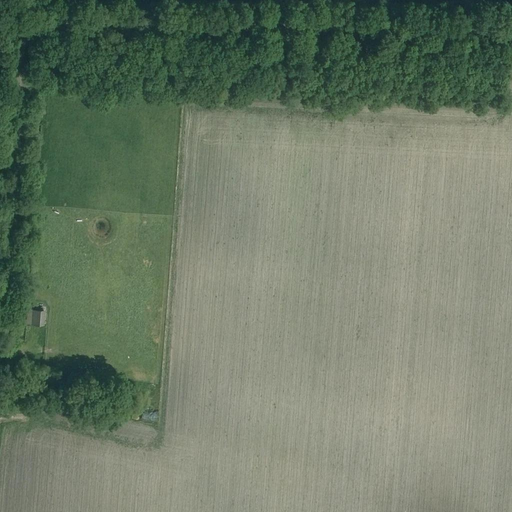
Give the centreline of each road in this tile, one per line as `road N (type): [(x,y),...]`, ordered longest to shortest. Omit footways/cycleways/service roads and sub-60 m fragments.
road 1 (track): [(511,26),(22,24)]
road 2 (track): [(0,300),(22,24)]
